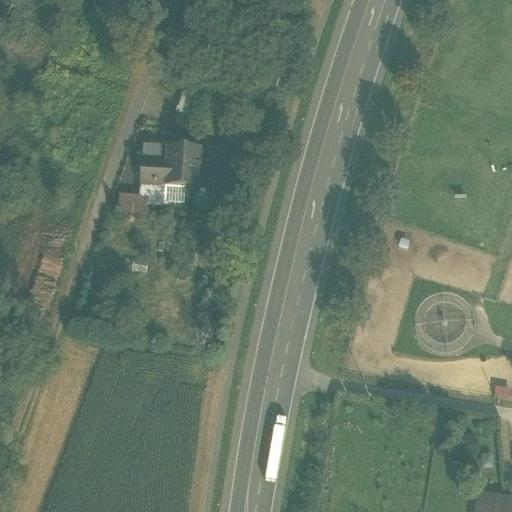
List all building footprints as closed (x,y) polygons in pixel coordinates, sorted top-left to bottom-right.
[(206,96),(184,90),(180,101),(203,108),(206,96)] [(203,108),(180,101),(174,124),(196,130),(203,108)] [(201,152),(167,150),(166,164),(164,188),(165,188),(163,204),(183,205),(184,189),(198,190),(201,152)] [(166,164),(142,163),(140,186),(164,188),(166,164)] [(146,199),(119,197),(118,218),(145,221),(146,199)] [(511,511),(511,503),(480,498),(477,511),(511,511)]
